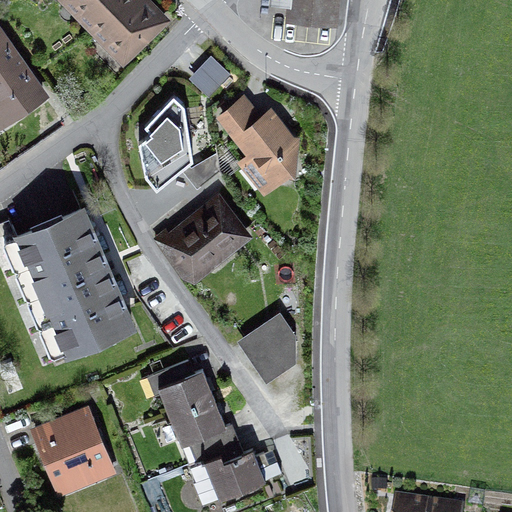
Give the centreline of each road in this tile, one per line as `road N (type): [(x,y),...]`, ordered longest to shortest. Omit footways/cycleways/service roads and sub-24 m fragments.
road 1 (tertiary): [(355,81),(334,364),(342,511)]
road 2 (residential): [(98,122),(161,263),(285,432)]
road 3 (residential): [(355,81),(284,65),(214,9)]
road 4 (residential): [(98,122),(214,9)]
